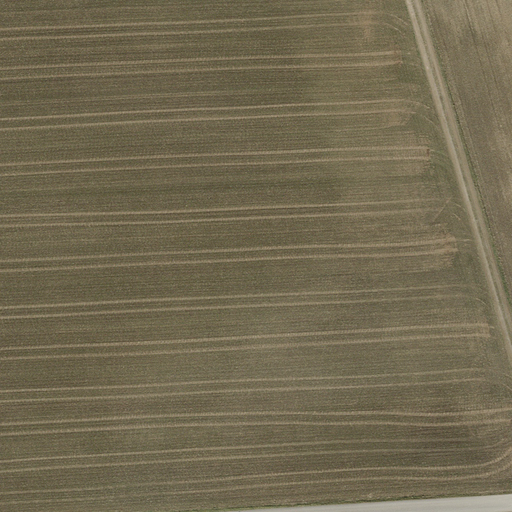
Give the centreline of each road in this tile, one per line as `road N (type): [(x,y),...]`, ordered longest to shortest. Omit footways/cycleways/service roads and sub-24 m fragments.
road 1 (track): [(511,336),(413,0)]
road 2 (unclassified): [(511,502),(359,511)]
